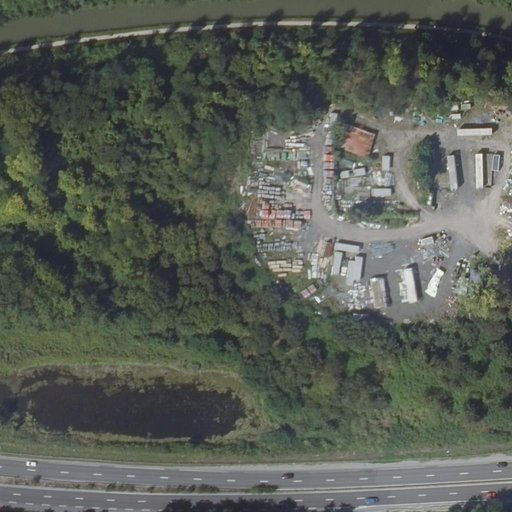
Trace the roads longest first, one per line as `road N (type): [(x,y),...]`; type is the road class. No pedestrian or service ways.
road 1 (trunk): [(511,469),(290,481),(0,465)]
road 2 (trunk): [(81,499),(298,503),(511,490)]
